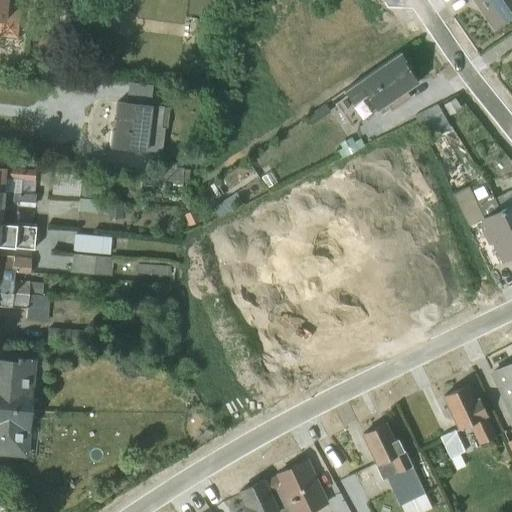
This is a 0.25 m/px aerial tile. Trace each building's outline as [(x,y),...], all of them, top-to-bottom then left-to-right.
[(0,0),(0,35),(17,38),(19,12),(5,10),(5,0),(0,0)] [(511,0),(472,0),(492,32),(511,19),(511,0)] [(417,83),(398,55),(343,92),(352,105),(364,97),(374,112),(384,105),(389,111),(409,98),(404,91),(417,83)] [(124,103),(114,102),(108,149),(160,154),(165,108),(150,106),(152,87),(126,84),(124,103)] [(460,109),(453,99),(442,106),(448,116),(460,109)] [(449,129),(435,106),(414,119),(427,142),(449,129)] [(340,150),(333,154),(338,161),(363,147),(360,141),(353,144),(350,138),(338,145),(340,150)] [(58,148),(46,156),(57,172),(69,165),(58,148)] [(175,181),(176,165),(166,164),(165,167),(160,167),(159,179),(175,181)] [(0,167),(0,192),(18,194),(20,180),(33,181),(34,171),(0,167)] [(77,179),(57,177),(56,189),(77,190),(77,179)] [(468,226),(482,219),(467,187),(452,194),(468,226)] [(0,192),(0,224),(15,226),(17,207),(33,209),(34,195),(18,194),(0,192)] [(492,201),(497,212),(511,240),(511,195),(510,192),(492,201)] [(107,202),(78,200),(77,212),(105,215),(107,202)] [(500,264),(511,258),(511,240),(497,212),(482,219),(479,221),(483,230),(480,232),(487,246),(490,244),(500,264)] [(0,224),(0,246),(31,250),(34,228),(15,226),(0,224)] [(110,239),(73,235),(72,252),(108,255),(110,239)] [(111,259),(72,255),(70,273),(109,277),(111,259)] [(0,270),(14,272),(30,273),(31,259),(0,256),(0,270)] [(136,265),(135,274),(169,276),(170,267),(136,265)] [(0,270),(0,292),(35,296),(36,283),(13,282),(14,272),(0,270)] [(49,298),(35,296),(0,292),(0,306),(25,309),(25,321),(46,324),(49,298)] [(83,332),(47,329),(47,340),(82,343),(83,332)] [(14,363),(0,361),(0,409),(29,412),(33,359),(15,358),(14,363)] [(511,363),(507,366),(492,373),(511,417),(511,363)] [(457,430),(468,424),(478,446),(494,438),(476,399),(472,401),(466,387),(442,398),(457,430)] [(29,412),(0,409),(0,453),(25,456),(29,412)] [(384,424),(361,435),(382,480),(387,478),(402,511),(423,511),(429,510),(396,440),(392,442),(384,424)] [(453,431),(438,438),(455,470),(464,466),(459,455),(464,452),(453,431)] [(305,461),(275,475),(276,478),(263,483),(276,511),(311,511),(325,505),(305,461)] [(373,511),(352,473),(336,482),(352,511),(373,511)] [(276,511),(263,483),(262,481),(238,493),(245,508),(241,509),(242,511),(241,511),(276,511)]
